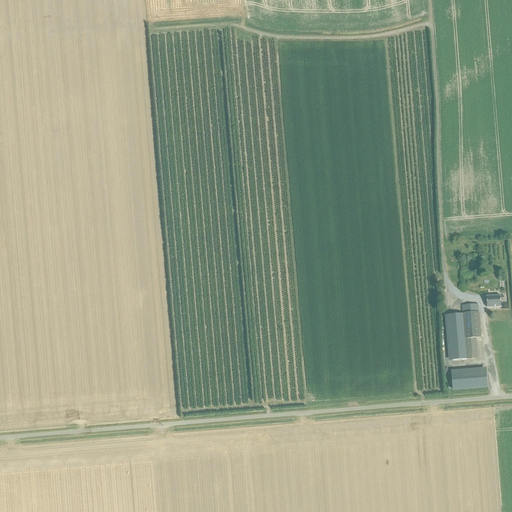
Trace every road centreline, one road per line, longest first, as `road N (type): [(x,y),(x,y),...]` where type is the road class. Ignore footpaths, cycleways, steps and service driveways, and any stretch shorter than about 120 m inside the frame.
road 1 (unclassified): [(0,437),(511,397)]
road 2 (track): [(428,0),(430,23),(364,38),(272,37),(234,25),(153,32)]
